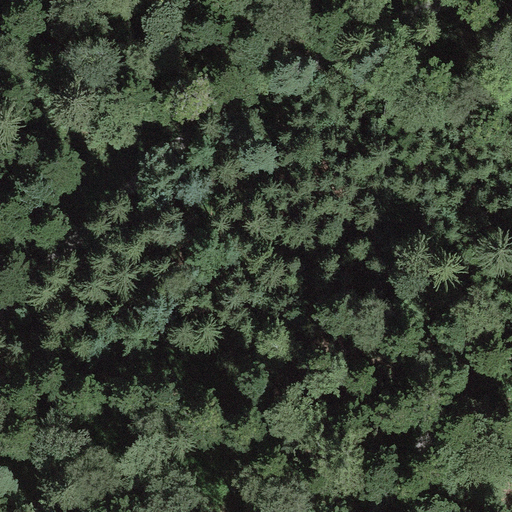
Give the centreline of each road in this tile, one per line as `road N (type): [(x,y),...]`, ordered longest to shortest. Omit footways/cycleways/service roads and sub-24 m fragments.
road 1 (track): [(448,0),(284,75),(201,126),(0,305)]
road 2 (track): [(371,511),(412,447),(430,433),(474,418),(511,421)]
